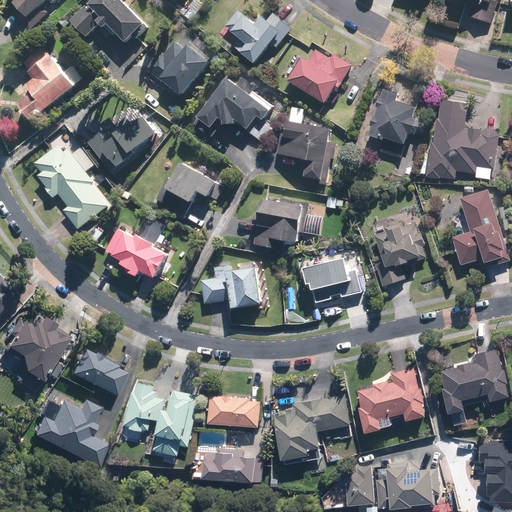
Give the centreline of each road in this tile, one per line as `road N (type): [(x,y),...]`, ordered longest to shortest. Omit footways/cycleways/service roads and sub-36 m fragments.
road 1 (residential): [(0,193),(80,288),(133,320),(193,341),(303,347),(511,307)]
road 2 (residential): [(332,0),(455,59),(511,72)]
